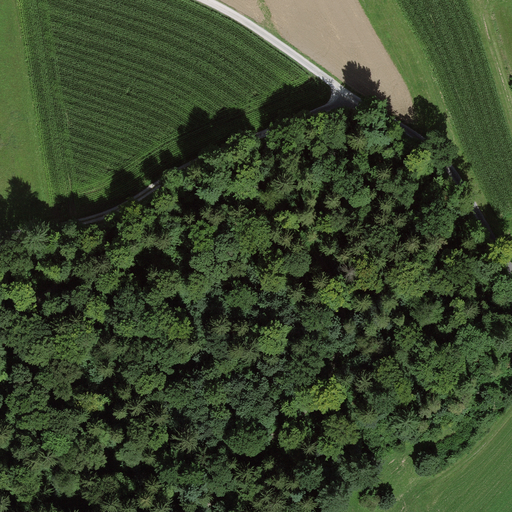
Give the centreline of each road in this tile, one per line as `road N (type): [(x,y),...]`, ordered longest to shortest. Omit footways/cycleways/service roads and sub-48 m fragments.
road 1 (track): [(210,511),(286,438),(329,377),(341,313),(335,284),(263,181),(269,132)]
road 2 (track): [(269,132),(355,102),(394,118),(443,152),(511,265)]
road 3 (track): [(0,233),(117,204),(269,132)]
road 4 (track): [(117,204),(68,293),(0,339)]
road 5 (track): [(355,102),(265,30),(211,0)]
